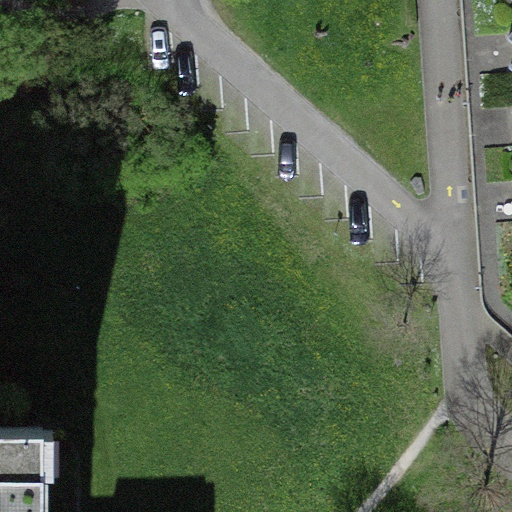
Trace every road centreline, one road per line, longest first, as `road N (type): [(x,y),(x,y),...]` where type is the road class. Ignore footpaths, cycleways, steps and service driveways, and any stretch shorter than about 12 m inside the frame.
road 1 (residential): [(165,0),(458,259)]
road 2 (residential): [(458,259),(438,0)]
road 3 (residential): [(511,449),(468,399),(458,259)]
